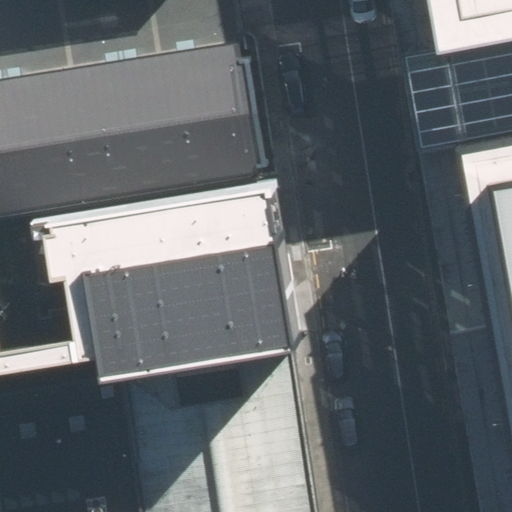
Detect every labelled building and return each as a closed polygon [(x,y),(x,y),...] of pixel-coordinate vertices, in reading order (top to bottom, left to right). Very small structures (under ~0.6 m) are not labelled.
[(393,0),(484,511),(511,511),(511,396),(467,142),(511,134),(511,32),(445,44),(437,0),(393,0)] [(511,134),(467,142),(511,396),(511,0),(437,0),(445,44),(511,32),(511,134)] [(233,50),(0,82),(0,207),(253,171),(233,50)] [(253,171),(0,207),(0,384),(120,365),(292,338),(302,338),(277,168),(253,171)] [(319,511),(292,338),(120,365),(143,511),(319,511)] [(143,511),(120,365),(0,384),(0,511),(143,511)]
